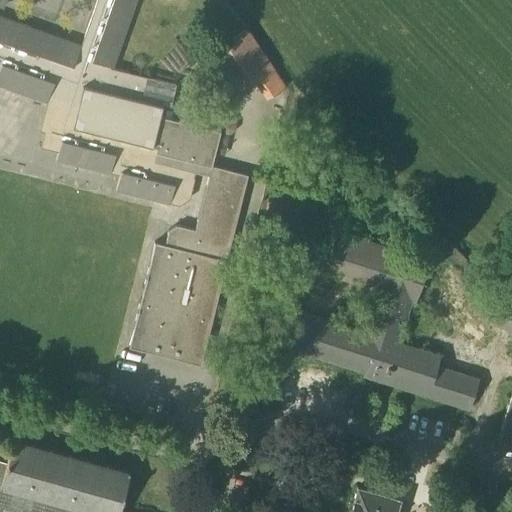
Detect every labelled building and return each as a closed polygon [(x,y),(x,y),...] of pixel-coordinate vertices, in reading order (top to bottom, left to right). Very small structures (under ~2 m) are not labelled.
[(146,80),(111,70),(136,0),(0,0),(0,60),(3,62),(0,70),(0,89),(47,105),(47,104),(48,104),(41,133),(62,139),(56,163),(110,177),(110,175),(120,178),(116,194),(177,208),(189,201),(199,203),(194,231),(175,228),(166,233),(163,245),(155,244),(130,346),(201,364),(249,177),(213,168),(217,131),(160,118),(161,108),(140,102),(146,80)] [(221,45),(249,86),(276,67),(248,26),(221,45)] [(242,156),(223,153),(221,163),(240,166),(242,156)] [(348,241),(336,237),(325,270),(337,274),(336,279),(378,292),(365,333),(280,307),(269,342),(364,372),(363,377),(469,410),(478,380),(436,368),(440,356),(397,343),(410,301),(416,303),(429,262),(349,237),(348,241)] [(511,339),(511,304),(441,238),(433,247),(507,319),(500,327),(511,339)] [(511,448),(511,399),(498,444),(511,448)] [(0,511),(118,511),(129,475),(12,442),(6,463),(0,460),(0,511)] [(396,511),(399,501),(358,489),(351,511),(396,511)]
